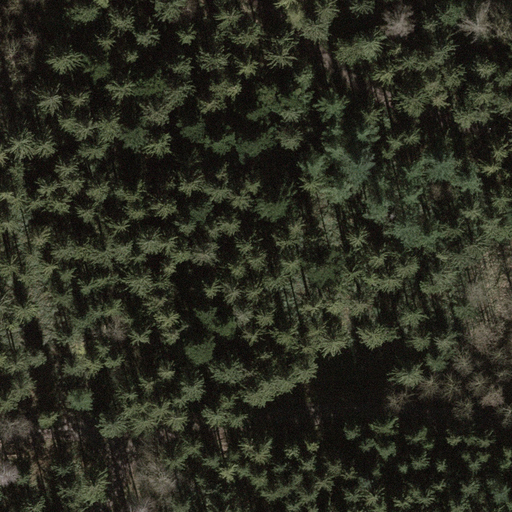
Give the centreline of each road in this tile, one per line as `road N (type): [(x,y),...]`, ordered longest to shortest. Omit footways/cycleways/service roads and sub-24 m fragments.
road 1 (track): [(94,511),(150,423),(344,410),(511,431)]
road 2 (track): [(263,0),(298,38),(385,99),(511,140)]
road 3 (track): [(150,423),(0,432)]
